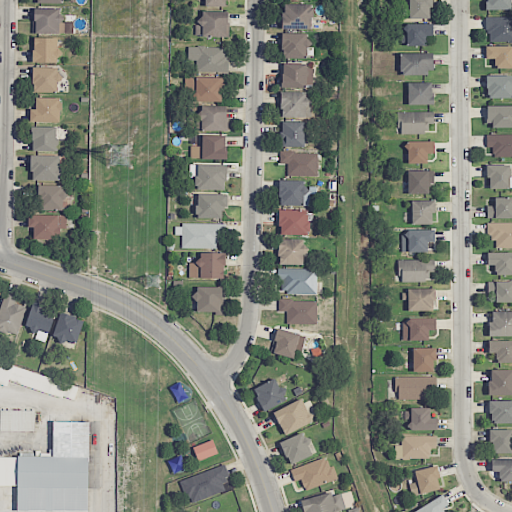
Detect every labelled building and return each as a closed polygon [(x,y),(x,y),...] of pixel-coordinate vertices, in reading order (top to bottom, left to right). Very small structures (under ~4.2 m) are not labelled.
[(430,0),(408,0),(408,19),(430,18),(430,0)] [(510,10),(510,0),(485,0),(486,9),(510,10)] [(311,29),(312,4),(282,4),(281,29),(311,29)] [(64,33),(65,18),(59,17),(60,8),(33,7),(33,32),(64,33)] [(228,12),(202,11),(201,21),(195,20),(195,36),(227,37),(228,12)] [(511,40),(511,16),(486,16),(486,40),(511,40)] [(425,45),(425,35),(432,35),(432,23),(402,23),(402,45),(425,45)] [(307,58),(307,43),(306,43),(306,33),(281,33),(281,58),(307,58)] [(58,37),(33,37),(33,63),(58,62),(58,37)] [(511,67),(511,45),(485,46),(485,59),(494,59),(494,68),(511,67)] [(199,71),(226,72),(226,47),(188,46),(187,60),(199,61),(199,71)] [(433,74),(432,53),(399,53),(400,74),(433,74)] [(281,63),(281,86),(312,87),(312,64),(281,63)] [(57,67),(32,67),(32,92),(58,92),(58,76),(57,76),(57,67)] [(511,76),(511,75),(485,75),(486,97),(511,97),(511,76)] [(222,102),(222,77),(196,77),(195,101),(222,102)] [(407,105),(432,104),(432,82),(407,82),(407,105)] [(306,92),(280,92),(281,117),(310,117),(310,101),(306,101),(306,92)] [(61,98),(35,97),(35,109),(30,109),(30,121),(60,122),(61,98)] [(226,106),(198,105),(197,130),(226,131),(226,106)] [(511,105),(486,106),(486,123),(491,123),(491,128),(511,128),(511,105)] [(433,111),(398,112),(399,133),(428,133),(428,124),(434,123),(433,111)] [(304,147),(304,121),(280,121),(280,146),(304,147)] [(32,151),(56,151),(56,126),(32,127),(32,151)] [(226,135),(201,134),(201,146),(189,145),(189,159),(225,159),(226,135)] [(511,134),(486,134),(486,147),(491,146),(492,153),(493,154),(493,157),(511,157),(511,134)] [(433,141),(406,141),(407,163),(427,163),(427,153),(433,153),(433,141)] [(317,153),(279,151),(279,163),(287,164),(287,174),(317,175),(317,153)] [(31,180),(60,180),(61,155),(31,155),(31,180)] [(226,190),(226,165),(195,164),(195,189),(226,190)] [(509,164),(486,164),(486,177),(489,177),(489,189),(509,189),(509,164)] [(430,171),(407,171),(407,194),(430,194),(430,171)] [(278,205),(309,205),(309,191),(304,191),(304,180),(279,180),(278,205)] [(64,209),(63,184),(36,185),(37,210),(64,209)] [(227,207),(227,194),(196,193),(196,218),(221,218),(221,206),(227,207)] [(511,196),(494,197),(494,205),(487,205),(486,218),(511,218),(511,196)] [(433,224),(433,200),(410,200),(410,224),(433,224)] [(278,234),(308,235),(308,210),(279,209),(278,234)] [(33,239),(60,239),(59,227),(66,227),(66,214),(28,215),(28,230),(33,230),(33,239)] [(511,222),(486,222),(486,235),(490,235),(490,240),(495,240),(495,247),(511,247),(511,222)] [(181,248),(216,248),(217,237),(224,237),(224,224),(181,223),(181,248)] [(434,241),(434,229),(402,230),(402,252),(427,252),(426,241),(434,241)] [(278,239),(277,264),(303,264),(304,239),(278,239)] [(224,278),(224,252),(199,252),(199,262),(188,263),(189,278),(224,278)] [(511,252),(486,252),(487,264),(493,265),(494,275),(511,274),(511,252)] [(434,259),(400,260),(401,282),(427,282),(427,272),(434,272),(434,259)] [(316,294),(317,268),(276,268),(276,282),(281,282),(281,294),(316,294)] [(511,281),(487,281),(487,294),(495,293),(495,302),(511,302),(511,281)] [(222,287),(195,286),(194,312),(221,312),(222,287)] [(434,288),(407,288),(407,292),(401,292),(401,300),(407,300),(407,311),(432,311),(432,301),(435,300),(434,288)] [(0,330),(17,336),(26,307),(15,303),(17,297),(4,293),(0,303),(0,330)] [(317,301),(278,300),(278,311),(286,311),(286,323),(316,324),(317,301)] [(48,335),(56,311),(32,303),(24,327),(48,335)] [(511,311),(491,311),(491,322),(488,322),(488,336),(511,336),(511,311)] [(83,319),(59,313),(53,337),(76,344),(83,319)] [(435,317),(406,317),(405,322),(402,321),(401,340),(428,340),(428,330),(435,330),(435,317)] [(293,357),(295,351),(302,352),(305,334),(275,329),(271,353),(293,357)] [(511,340),(488,341),(487,353),(494,353),(494,363),(511,362),(511,340)] [(435,348),(412,348),(412,371),(433,371),(432,360),(436,360),(435,348)] [(0,382),(7,384),(8,381),(74,400),(78,383),(0,360),(0,382)] [(511,369),(490,370),(490,381),(488,380),(487,395),(511,395),(511,369)] [(435,376),(394,376),(394,391),(397,391),(398,399),(425,399),(425,386),(435,386),(435,376)] [(263,411),(288,400),(281,386),(278,387),(274,378),(252,388),(263,411)] [(284,435),(312,422),(300,398),(273,412),(284,435)] [(511,400),(488,400),(488,413),(490,413),(490,423),(511,423),(511,400)] [(436,428),(436,417),(429,417),(429,411),(427,411),(427,407),(409,408),(409,421),(406,425),(411,430),(436,430),(436,428)] [(0,430),(34,431),(34,410),(0,409),(0,430)] [(89,421),(52,421),(52,455),(0,454),(0,485),(17,486),(17,510),(88,511),(89,421)] [(511,453),(511,429),(488,429),(488,453),(511,453)] [(279,441),(288,464),(315,455),(309,439),(305,440),(302,433),(279,441)] [(436,435),(400,435),(400,444),(401,459),(428,458),(428,455),(429,454),(430,448),(436,448),(436,435)] [(217,453),(212,440),(192,447),(197,461),(217,453)] [(304,491),(336,479),(327,456),(290,470),(294,482),(300,480),(304,491)] [(511,459),(490,459),(491,471),(498,472),(498,482),(511,481),(511,459)] [(223,464),(177,481),(188,503),(225,490),(222,483),(226,482),(224,477),(228,474),(223,464)] [(439,477),(436,464),(412,471),(415,482),(408,483),(411,496),(439,489),(436,478),(439,477)] [(346,511),(341,493),(331,495),(329,491),(300,500),(303,511),(346,511)] [(441,494),(412,511),(440,511),(439,509),(448,504),(441,494)]
